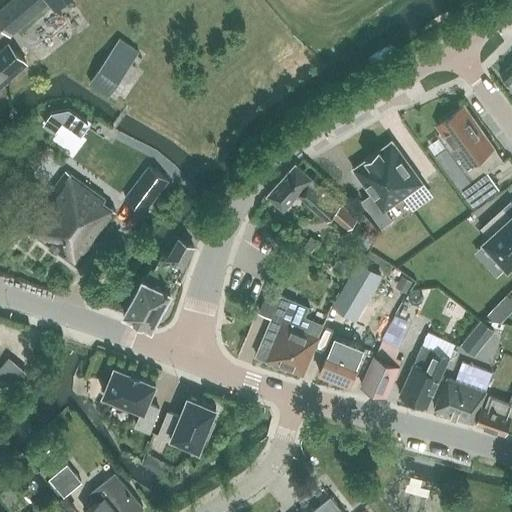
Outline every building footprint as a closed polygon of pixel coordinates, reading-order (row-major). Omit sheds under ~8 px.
[(0,22),(11,36),(31,18),(51,0),(52,0),(56,3),(59,0),(8,0),(0,7),(0,22)] [(119,38),(89,84),(108,97),(139,51),(119,38)] [(0,87),(23,66),(9,50),(3,55),(0,51),(0,87)] [(511,62),(499,75),(511,86),(511,62)] [(437,135),(436,135),(452,157),(441,165),(473,208),(494,193),(485,182),(481,177),(503,161),(462,107),(436,126),(441,132),(437,135)] [(378,150),(372,153),(403,196),(422,181),(392,140),(393,140),(392,139),(390,140),(391,140),(379,149),(379,148),(377,149),(378,150)] [(35,161),(47,171),(62,152),(50,142),(35,161)] [(354,166),(352,167),(353,169),(354,169),(372,193),(363,199),(382,226),(392,218),(385,209),(403,196),(372,153),(367,157),(365,158),(366,158),(354,167),(354,166)] [(266,196),(266,197),(283,212),(298,197),(327,222),(332,217),(347,230),(358,218),(296,162),(266,196)] [(148,165),(124,198),(144,212),(167,179),(148,165)] [(76,264),(117,211),(104,201),(107,198),(65,169),(23,226),(76,264)] [(511,216),(511,217),(503,207),(481,227),(490,236),(485,240),(508,264),(511,262),(511,263),(511,216)] [(171,291),(169,290),(180,268),(182,270),(194,247),(195,246),(179,236),(168,255),(161,252),(154,267),(150,265),(143,277),(142,276),(123,314),(152,329),(171,291)] [(352,267),(343,286),(355,292),(364,273),(352,267)] [(403,275),(397,284),(407,290),(412,281),(403,275)] [(319,335),(318,335),(299,328),(308,306),(281,295),(256,355),(286,366),(287,364),(304,370),(319,335)] [(322,324),(339,332),(350,308),(334,300),(322,324)] [(406,329),(412,310),(396,305),(391,325),(406,329)] [(430,319),(425,333),(455,343),(459,329),(430,319)] [(482,320),(461,345),(474,356),(494,330),(482,320)] [(319,374),(348,386),(363,348),(334,337),(329,348),(319,374)] [(387,396),(401,365),(400,365),(402,360),(395,357),(401,345),(382,337),(360,385),(387,396)] [(426,407),(449,356),(422,344),(398,394),(426,407)] [(104,391),(103,393),(105,394),(105,393),(142,409),(136,425),(149,430),(159,407),(147,402),(155,384),(156,382),(154,381),(142,376),(140,375),(131,372),(131,371),(129,371),(117,366),(115,365),(114,367),(113,369),(110,367),(104,381),(108,382),(104,391)] [(472,423),(486,391),(448,376),(433,409),(472,423)] [(511,392),(509,401),(489,393),(485,404),(483,403),(474,424),(502,434),(505,435),(511,417),(511,392)] [(168,411),(158,434),(171,440),(173,437),(198,447),(199,448),(200,446),(204,435),(208,437),(215,420),(211,419),(215,408),(216,408),(216,407),(215,406),(200,400),(198,399),(198,400),(189,396),(190,396),(188,395),(187,397),(188,397),(180,416),(168,411)] [(68,463),(50,477),(64,495),(82,481),(68,463)] [(135,511),(142,507),(115,472),(91,492),(97,501),(85,511),(135,511)] [(343,511),(330,496),(310,511),(343,511)]
